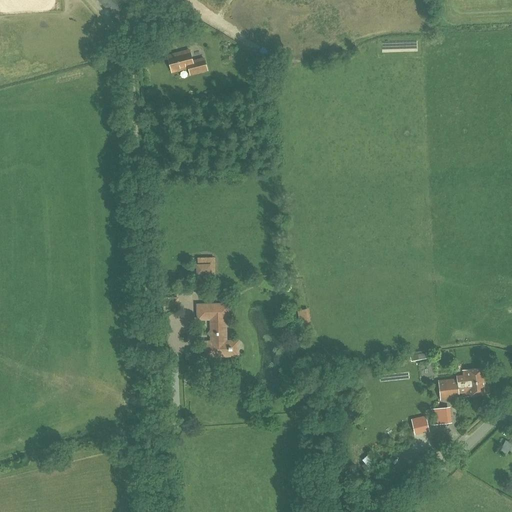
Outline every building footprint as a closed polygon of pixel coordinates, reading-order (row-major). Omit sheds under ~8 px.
[(136,8),(127,0),(98,0),(113,14),(111,16),(120,24),(136,8)] [(299,16),(309,0),(290,0),(277,20),(288,28),(297,15),(299,16)] [(333,0),(303,41),(317,51),(354,0),(333,0)] [(207,70),(204,58),(192,61),(190,50),(168,56),(172,72),(189,67),(191,74),(207,70)] [(210,265),(197,265),(198,273),(210,273),(210,265)] [(178,306),(178,298),(164,298),(164,306),(178,306)] [(238,342),(230,342),(226,342),(225,318),(229,318),(229,305),(198,305),(199,319),(212,318),(212,330),(211,330),(209,331),(208,333),(209,336),(211,336),(212,336),(212,342),(206,342),(206,356),(231,355),(239,355),(238,342)] [(411,361),(427,358),(426,352),(418,354),(417,353),(410,355),(411,361)] [(463,370),(463,376),(466,393),(466,397),(489,394),(486,368),(463,370)] [(459,394),(466,393),(463,376),(456,377),(457,379),(438,381),(440,399),(459,397),(459,394)] [(437,424),(451,422),(449,407),(435,409),(437,424)]
